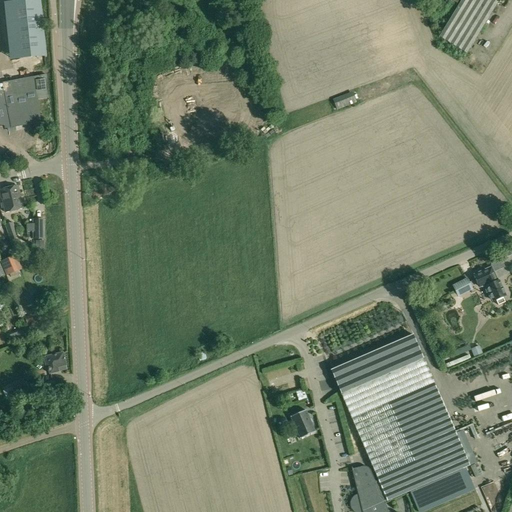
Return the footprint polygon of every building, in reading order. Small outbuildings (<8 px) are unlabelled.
[(461,0),(439,37),(466,54),(498,2),(493,0),(461,0)] [(30,42),(22,43),(25,73),(33,72),(30,42)] [(0,126),(5,127),(6,129),(32,125),(33,131),(42,130),(41,121),(37,100),(49,98),(46,74),(2,83),(2,84),(0,84),(0,126)] [(332,100),(336,110),(356,103),(352,92),(332,100)] [(0,190),(5,212),(23,209),(18,186),(0,190)] [(44,219),(33,219),(33,224),(26,224),(27,232),(32,232),(33,240),(45,239),(44,219)] [(5,225),(10,241),(18,238),(13,222),(5,225)] [(0,262),(6,276),(18,271),(12,257),(0,262)] [(505,296),(498,281),(498,282),(491,267),(474,275),(479,288),(486,285),(493,301),(496,300),(498,305),(505,302),(502,297),(505,296)] [(467,280),(453,287),(458,296),(472,289),(467,280)] [(29,316),(23,318),(26,324),(32,322),(29,316)] [(26,338),(23,331),(9,336),(12,343),(26,338)] [(330,371),(341,395),(423,359),(413,335),(330,371)] [(479,346),(471,350),(474,356),(482,353),(479,346)] [(66,365),(62,353),(44,358),(46,368),(48,367),(49,374),(58,371),(57,368),(66,365)] [(341,395),(378,480),(387,501),(409,492),(469,466),(423,359),(341,395)] [(9,385),(11,388),(14,394),(15,396),(29,389),(24,378),(9,385)] [(14,394),(11,388),(3,392),(6,398),(10,396),(10,395),(14,394)] [(290,417),(300,439),(315,432),(306,410),(290,417)] [(387,501),(378,480),(375,481),(370,470),(369,469),(368,468),(367,467),(366,467),(365,466),(363,466),(352,469),(357,494),(355,495),(354,496),(353,496),(352,497),(351,499),(350,501),(350,503),(350,505),(350,507),(352,510),(353,511),(388,511),(384,502),(387,501)] [(418,500),(432,492),(430,487),(415,495),(418,500)]
